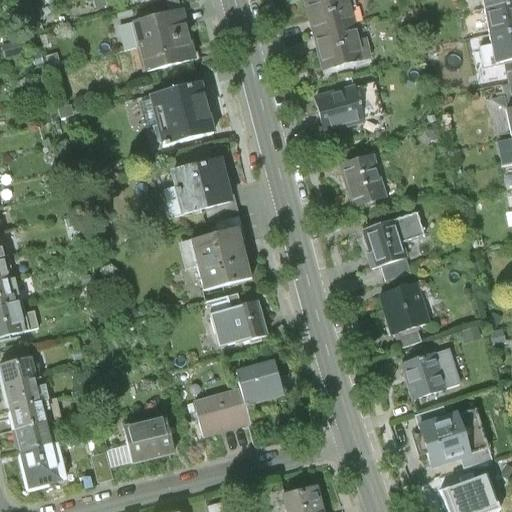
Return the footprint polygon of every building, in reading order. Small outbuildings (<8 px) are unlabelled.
[(311,0),(320,33),(365,21),(359,0),(311,0)] [(511,1),(494,6),(500,32),(511,29),(511,1)] [(143,18),(150,43),(194,32),(188,6),(143,18)] [(320,33),(330,71),(375,59),(365,21),(320,33)] [(511,29),(500,32),(505,58),(511,56),(511,29)] [(150,43),(157,69),(201,57),(194,32),(150,43)] [(212,83),(163,93),(173,139),(222,128),(212,83)] [(362,86),(321,99),(331,132),(372,119),(362,86)] [(399,202),(382,149),(345,161),(362,214),(399,202)] [(245,201),(233,153),(183,165),(194,213),(245,201)] [(402,219),(371,229),(383,267),(388,265),(414,257),(402,219)] [(249,225),(203,238),(216,288),(263,275),(249,225)] [(414,257),(388,265),(392,278),(418,270),(414,257)] [(423,278),(384,290),(398,335),(404,333),(427,325),(438,322),(423,278)] [(208,305),(212,316),(244,305),(240,294),(208,305)] [(244,306),(253,340),(278,334),(270,299),(244,306)] [(0,344),(14,341),(6,308),(0,309),(0,344)] [(432,339),(427,325),(404,333),(409,347),(432,339)] [(456,348),(407,364),(418,399),(467,384),(456,348)] [(251,385),(255,402),(293,393),(286,359),(248,368),(251,385)] [(0,368),(0,369),(5,390),(37,383),(32,361),(0,368)] [(5,390),(10,412),(42,405),(37,383),(5,390)] [(209,428),(211,434),(260,423),(255,402),(251,385),(231,389),(233,399),(204,405),(209,428)] [(10,412),(15,434),(47,427),(42,405),(10,412)] [(461,417),(428,429),(440,460),(472,448),(461,417)] [(156,425),(126,432),(134,467),(164,460),(162,452),(156,425)] [(47,427),(15,434),(20,457),(52,450),(47,427)] [(52,450),(20,457),(28,494),(60,486),(52,450)] [(501,488),(452,504),(454,511),(508,511),(509,511),(501,488)] [(284,497),(288,511),(319,511),(314,490),(284,497)] [(225,511),(224,503),(206,507),(207,511),(225,511)]
